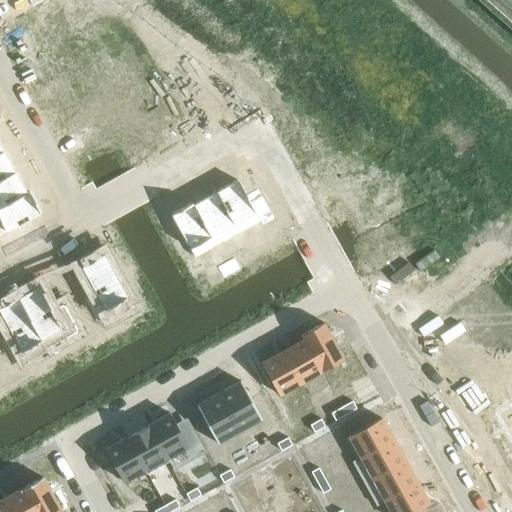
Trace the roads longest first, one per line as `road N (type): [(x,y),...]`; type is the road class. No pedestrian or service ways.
road 1 (residential): [(352,296),(64,441),(101,511)]
road 2 (residential): [(85,223),(233,140),(254,137),(275,147),(352,296)]
road 3 (residential): [(469,511),(352,296)]
road 4 (residential): [(0,74),(85,223)]
